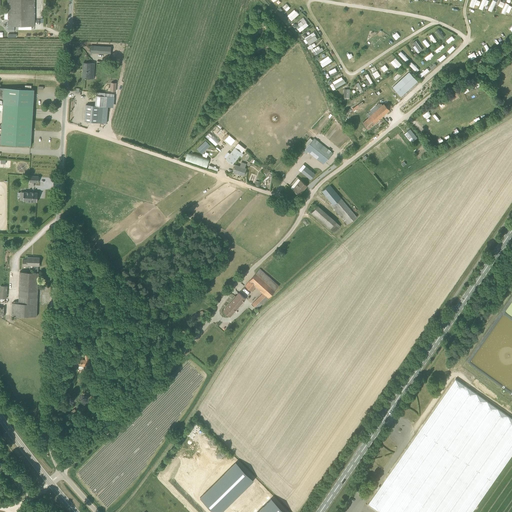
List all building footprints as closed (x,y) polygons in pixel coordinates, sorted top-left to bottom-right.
[(34,26),(34,0),(7,0),(8,26),(8,30),(14,30),(14,26),(34,26)] [(487,6),(488,0),(481,0),(479,8),(482,10),(484,5),(487,6)] [(492,0),(488,10),(491,11),(496,0),(492,0)] [(287,15),(292,20),(299,14),(294,9),(287,15)] [(300,32),(309,25),(303,18),(297,23),(300,26),(297,28),(300,32)] [(435,31),(441,39),(444,36),(438,28),(435,31)] [(314,32),(304,37),(308,44),(318,39),(314,32)] [(499,43),(503,40),(499,34),(495,37),(499,43)] [(415,45),(413,47),(418,53),(422,49),(415,40),(412,42),(415,45)] [(434,50),(436,52),(444,47),(443,44),(434,50)] [(90,53),(111,54),(111,47),(90,46),(90,53)] [(323,50),(322,47),(320,48),(319,46),(311,49),(314,55),(323,50)] [(398,54),(406,61),(409,59),(400,51),(398,54)] [(323,67),(332,61),(328,55),(319,61),(323,67)] [(395,57),(390,62),(396,68),(401,64),(395,57)] [(416,72),(419,69),(411,62),(409,64),(416,72)] [(90,79),(91,63),(83,63),(82,78),(90,79)] [(328,71),(331,76),(338,73),(335,68),(328,71)] [(427,68),(418,75),(421,78),(429,71),(427,68)] [(377,70),(372,73),(376,78),(380,75),(377,70)] [(392,87),(402,98),(419,83),(409,72),(392,87)] [(333,90),(345,83),(342,76),(332,82),(333,83),(330,85),(333,90)] [(4,88),(3,104),(1,144),(31,146),(34,90),(4,88)] [(352,109),(353,111),(364,104),(362,101),(352,109)] [(368,129),(382,117),(392,107),(389,104),(386,107),(383,104),(379,108),(376,105),(368,113),(367,113),(365,115),(368,118),(363,123),(368,129)] [(98,123),(99,106),(86,105),(84,121),(98,123)] [(427,119),(431,115),(427,111),(423,115),(427,119)] [(217,125),(213,128),(227,143),(231,139),(217,125)] [(408,130),(405,132),(412,140),(414,138),(408,130)] [(210,131),(205,136),(216,145),(220,141),(210,131)] [(314,138),(305,149),(324,164),(333,153),(314,138)] [(200,152),(206,146),(208,148),(211,145),(206,140),(197,149),(200,152)] [(244,154),(235,147),(226,159),(232,164),(239,155),(241,157),(244,154)] [(220,152),(212,149),(209,158),(217,161),(220,152)] [(209,160),(187,153),(185,160),(207,168),(209,160)] [(239,166),(236,165),(233,172),(243,176),(246,168),(245,168),(246,165),(240,163),(239,166)] [(315,174),(305,166),(301,172),(310,180),(315,174)] [(266,176),(271,172),(267,168),(262,172),(266,176)] [(307,186),(300,180),(293,190),(299,195),(307,186)] [(322,191),(323,192),(327,197),(332,203),(331,204),(348,224),(349,223),(357,217),(329,185),(322,191)] [(24,192),(23,201),(25,201),(25,202),(33,202),(33,201),(37,202),(38,192),(24,192)] [(330,229),(336,222),(318,206),(311,213),(330,229)] [(20,272),(19,297),(19,303),(12,303),(11,316),(37,317),(39,266),(39,258),(27,257),(27,260),(23,259),(23,267),(28,267),(28,265),(34,266),(34,273),(20,272)] [(279,286),(260,269),(245,286),(251,291),(256,286),(263,293),(252,304),(257,309),(269,297),(275,290),(279,286)] [(246,298),(251,291),(245,286),(224,311),(230,316),(234,312),(241,304),(246,298)] [(72,368),(78,368),(78,371),(84,371),(84,366),(94,366),(94,367),(98,367),(97,362),(97,361),(94,361),(94,360),(88,360),(88,355),(85,355),(85,360),(78,360),(78,358),(72,358),(72,368)] [(368,504),(379,511),(472,511),(511,454),(511,418),(460,382),(455,379),(368,504)] [(212,511),(228,511),(256,484),(238,466),(202,502),(212,511)] [(283,511),(270,499),(256,511),(283,511)]
